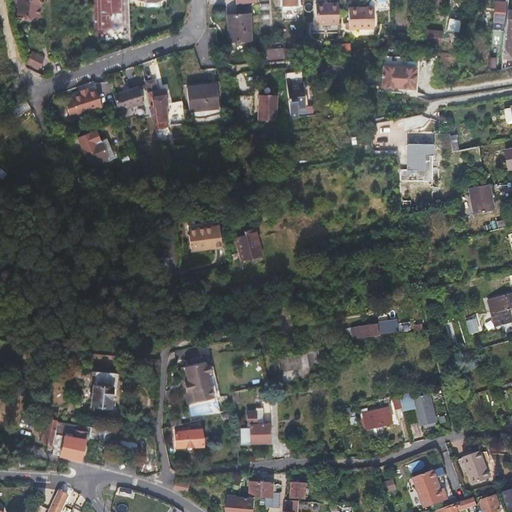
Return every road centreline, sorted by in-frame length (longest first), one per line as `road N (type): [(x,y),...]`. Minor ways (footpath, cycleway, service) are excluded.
road 1 (residential): [(200,0),(201,23),(185,39),(25,94),(0,15)]
road 2 (residential): [(194,511),(160,490),(104,476),(81,481)]
